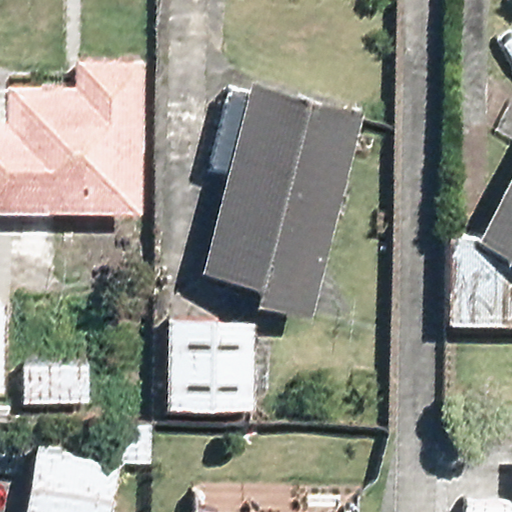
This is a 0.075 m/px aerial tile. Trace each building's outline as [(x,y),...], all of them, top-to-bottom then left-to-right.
[(64,57),(63,81),(0,80),(0,213),(128,214),(132,58),(64,57)] [(376,100),(262,65),(198,273),(313,308),(376,100)] [(511,270),(511,135),(458,216),(491,266),(511,270)] [(251,322),(163,318),(159,412),(247,415),(251,322)] [(14,359),(12,399),(79,403),(81,362),(14,359)] [(104,511),(107,459),(21,455),(17,511),(104,511)]
